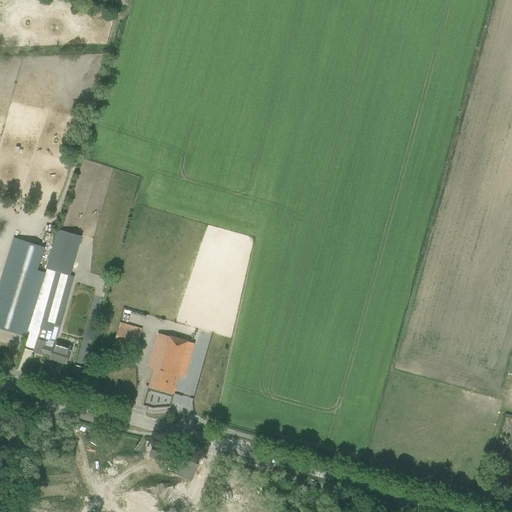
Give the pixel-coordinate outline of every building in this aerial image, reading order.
[(36,320),(35,322),(32,331),(56,338),(69,293),(74,276),(69,275),(80,237),(58,231),(47,270),(55,272),(41,322),(36,320)] [(14,238),(0,282),(0,328),(24,337),(44,274),(37,272),(45,248),(14,238)] [(129,326),(131,319),(121,317),(119,323),(129,326)] [(118,327),(113,343),(135,349),(139,334),(118,327)] [(158,333),(151,358),(148,367),(154,369),(149,387),(173,394),(178,376),(184,377),(193,344),(182,340),(158,333)] [(71,347),(54,343),(55,342),(48,340),(47,343),(37,340),(33,352),(41,355),(42,353),(50,355),(49,359),(66,364),(69,352),(71,347)] [(194,463),(181,459),(176,475),(188,479),(194,463)] [(141,499),(102,490),(96,511),(138,511),(141,502),(176,511),(178,502),(187,504),(193,482),(176,478),(171,497),(143,490),(141,499)]
